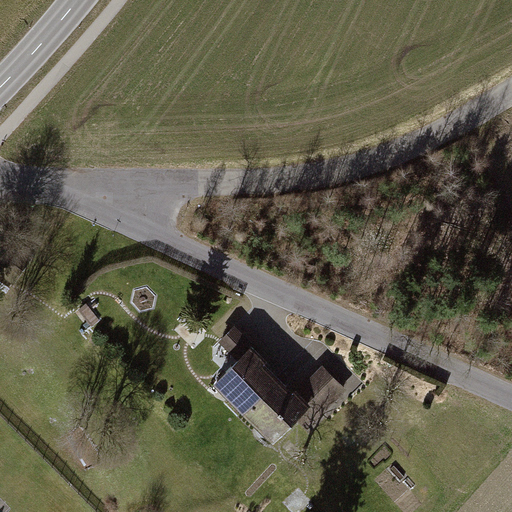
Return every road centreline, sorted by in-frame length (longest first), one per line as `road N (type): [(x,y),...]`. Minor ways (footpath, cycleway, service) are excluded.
road 1 (residential): [(104,187),(163,240),(511,398)]
road 2 (unclassified): [(104,187),(328,173),(429,140),(511,92)]
